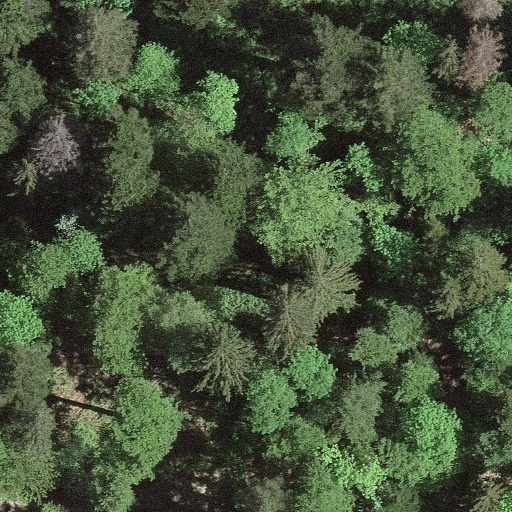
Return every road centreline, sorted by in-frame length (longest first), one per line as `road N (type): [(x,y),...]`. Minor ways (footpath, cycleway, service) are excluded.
road 1 (track): [(494,385),(288,493),(68,505),(0,492)]
road 2 (track): [(511,379),(494,385),(433,511)]
